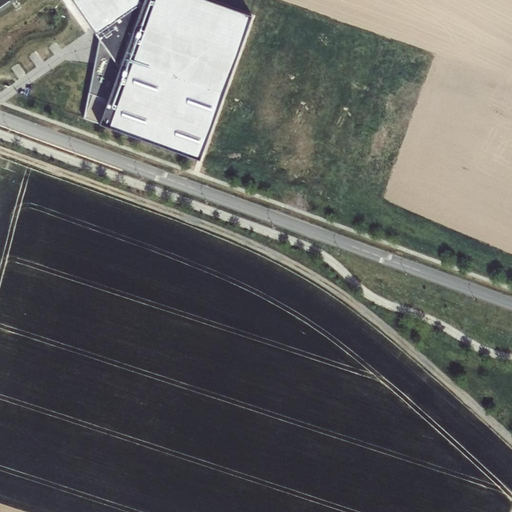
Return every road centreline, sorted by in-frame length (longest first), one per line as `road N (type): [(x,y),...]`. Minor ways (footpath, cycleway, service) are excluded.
road 1 (track): [(511,439),(338,287),(270,249),(0,151)]
road 2 (residential): [(511,304),(0,116)]
